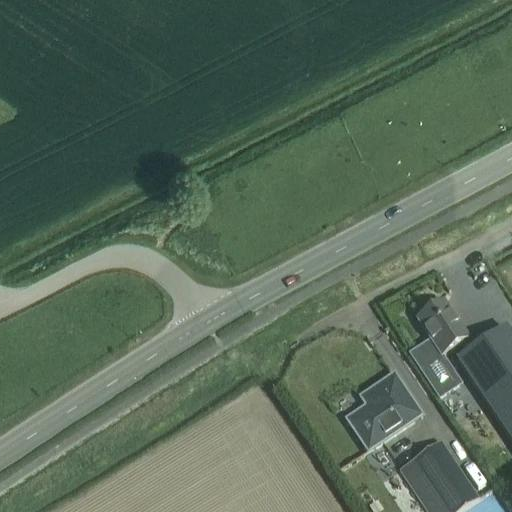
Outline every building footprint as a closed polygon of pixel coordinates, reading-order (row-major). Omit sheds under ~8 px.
[(467,342),(454,322),(443,305),(417,322),(428,339),(430,342),(409,356),(439,402),(462,387),(443,358),(467,342)] [(511,337),(506,329),(457,361),(511,444),(511,337)] [(348,383),(353,395),(376,385),(370,373),(348,383)] [(386,383),(361,400),(368,411),(359,417),(357,415),(347,423),(368,454),(414,424),(386,383)] [(455,409),(467,441),(478,437),(466,405),(455,409)] [(426,511),(462,511),(477,502),(440,445),(410,465),(400,472),(426,511)]
